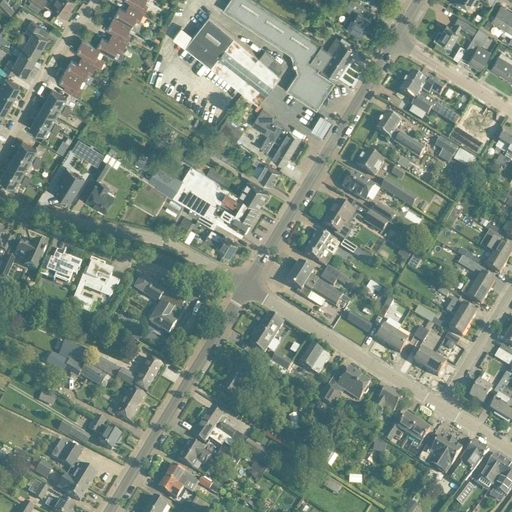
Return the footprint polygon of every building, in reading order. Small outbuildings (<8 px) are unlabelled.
[(0,0),(0,5),(10,16),(15,10),(4,0),(0,0)] [(41,7),(46,0),(31,0),(29,3),(38,10),(40,6),(41,7)] [(64,16),(75,1),(73,0),(55,0),(55,1),(52,0),(49,5),(64,16)] [(130,0),(134,1),(131,6),(143,14),(148,5),(144,3),(146,0),(130,0)] [(320,67),(337,78),(356,49),(349,44),(350,42),(342,37),(332,53),(322,47),(320,46),(322,43),(256,0),(228,0),(223,9),(291,53),(297,71),(286,89),(317,108),(323,99),(335,81),(318,70),(320,67)] [(343,24),(361,36),(371,19),(366,16),(369,10),(353,0),(350,0),(345,8),(351,12),(343,24)] [(511,17),(511,11),(501,5),(492,20),(491,21),(492,22),(505,29),(511,17)] [(143,14),(131,6),(128,11),(119,6),(113,17),(131,27),(139,31),(140,30),(140,29),(140,28),(141,27),(141,25),(141,23),(140,23),(138,22),(143,14)] [(171,35),(259,103),(266,94),(267,94),(267,93),(273,86),(273,85),(281,76),(276,72),(259,57),(259,58),(207,15),(192,33),(180,24),(171,35)] [(116,32),(113,37),(126,44),(131,35),(127,33),(131,27),(113,17),(108,27),(116,32)] [(477,29),(458,17),(455,23),(456,23),(452,29),(446,25),(442,32),(439,30),(433,39),(442,45),(444,42),(450,45),(458,33),(457,32),(460,26),(473,34),(477,29)] [(489,18),(484,26),(488,29),(492,22),(491,21),(492,20),(489,18)] [(31,34),(28,39),(43,47),(48,37),(47,36),(50,31),(31,21),(26,31),(31,34)] [(468,61),(480,68),(489,53),(480,48),(489,33),(479,27),(465,50),(472,54),(468,61)] [(126,44),(113,37),(110,42),(102,37),(96,47),(100,49),(113,57),(117,50),(121,52),(126,44)] [(20,40),(18,45),(37,56),(43,47),(28,39),(25,44),(20,40)] [(96,56),(100,49),(96,47),(83,39),(77,50),(86,55),(83,60),(95,67),(100,70),(105,61),(96,56)] [(20,52),(17,57),(32,66),(37,56),(18,45),(15,49),(20,52)] [(259,57),(276,72),(282,65),(264,51),(259,57)] [(147,56),(144,59),(149,65),(146,67),(148,70),(152,68),(153,64),(147,56)] [(499,72),(505,76),(511,65),(511,63),(499,56),(490,69),(498,74),(499,72)] [(26,75),(32,66),(17,57),(15,62),(9,59),(4,69),(14,75),(17,70),(26,75)] [(95,67),(83,60),(80,64),(71,60),(66,70),(82,79),(86,73),(90,75),(95,67)] [(66,84),(63,89),(77,97),(82,88),(79,86),(82,79),(66,70),(60,80),(66,84)] [(440,97),(445,87),(429,77),(426,82),(411,73),(404,84),(419,94),(421,90),(429,95),(431,91),(440,97)] [(1,87),(15,95),(21,86),(6,77),(1,87)] [(415,101),(411,106),(428,116),(433,107),(418,97),(419,94),(404,84),(400,92),(415,101)] [(0,99),(10,105),(15,95),(1,87),(0,88),(0,99)] [(52,89),(46,99),(61,107),(66,98),(52,89)] [(0,111),(4,114),(10,105),(0,99),(0,111)] [(46,99),(41,108),(56,117),(61,107),(46,99)] [(284,164),(301,138),(289,130),(291,128),(263,107),(252,125),(267,135),(259,148),(272,156),(272,157),(284,164)] [(41,108),(36,118),(50,126),(56,117),(41,108)] [(492,121),(472,109),(463,124),(482,136),(479,141),(486,145),(492,135),(486,131),(492,121)] [(327,134),(335,120),(323,113),(314,127),(327,134)] [(401,123),(386,114),(376,131),(395,143),(420,158),(425,149),(401,134),(401,133),(396,130),(401,123)] [(459,118),(453,114),(449,122),(454,126),(459,118)] [(45,136),(50,126),(36,118),(30,127),(45,136)] [(225,119),(218,130),(236,142),(243,131),(225,119)] [(451,133),(455,127),(443,120),(440,126),(451,133)] [(507,155),(511,146),(511,134),(506,131),(495,148),(507,155)] [(157,132),(152,139),(163,146),(167,138),(157,132)] [(78,138),(71,150),(97,165),(104,154),(78,138)] [(452,156),(456,148),(440,138),(435,146),(452,156)] [(22,141),(17,151),(31,159),(37,149),(22,141)] [(234,159),(205,142),(202,147),(230,165),(234,159)] [(477,146),(471,154),(481,161),(484,156),(480,153),(482,149),(477,146)] [(511,146),(507,155),(505,158),(499,168),(497,171),(502,174),(510,161),(511,161),(511,159),(511,146)] [(187,149),(182,157),(192,164),(197,155),(187,149)] [(31,159),(17,151),(11,160),(26,168),(31,159)] [(384,162),(366,151),(356,166),(374,177),(384,162)] [(241,236),(250,222),(233,211),(212,198),(172,174),(139,154),(135,162),(151,173),(148,178),(156,183),(155,186),(191,207),(201,213),(217,223),(241,236)] [(499,168),(505,158),(500,155),(494,165),(499,168)] [(251,173),(272,185),(280,171),(265,163),(256,157),(252,162),(256,165),(251,173)] [(402,158),(398,164),(407,170),(411,163),(402,158)] [(103,159),(94,174),(101,179),(110,163),(103,159)] [(212,198),(220,203),(223,199),(236,207),(233,211),(250,222),(258,207),(239,195),(207,175),(198,169),(182,159),(172,174),(212,198)] [(26,168),(11,160),(6,170),(20,178),(26,168)] [(206,172),(216,178),(221,170),(211,163),(206,172)] [(61,182),(55,192),(59,195),(60,195),(60,194),(63,197),(64,197),(63,197),(70,201),(75,193),(73,191),(79,181),(82,177),(67,167),(61,177),(61,178),(62,178),(63,179),(61,182)] [(421,169),(417,176),(429,184),(434,176),(421,169)] [(20,178),(6,170),(0,179),(15,187),(20,178)] [(376,187),(353,173),(343,188),(366,202),(376,187)] [(387,179),(381,188),(412,208),(418,199),(387,179)] [(96,184),(85,201),(93,206),(93,205),(104,211),(108,206),(110,206),(112,202),(111,201),(114,195),(107,191),(110,187),(99,180),(96,184)] [(239,195),(258,207),(268,192),(248,180),(239,195)] [(143,224),(152,204),(136,198),(127,217),(143,224)] [(344,241),(346,242),(351,234),(350,228),(347,226),(355,213),(339,203),(332,214),(331,213),(323,224),(336,232),(335,234),(334,234),(334,235),(344,241)] [(370,212),(388,223),(390,225),(396,216),(376,203),(370,212)] [(201,213),(191,207),(188,213),(198,219),(201,213)] [(382,233),(388,223),(370,212),(364,222),(382,233)] [(201,213),(198,219),(214,228),(217,223),(201,213)] [(179,230),(187,235),(194,223),(186,218),(179,230)] [(484,228),(497,236),(500,231),(487,223),(484,228)] [(10,239),(0,235),(3,230),(0,228),(0,249),(5,252),(10,239)] [(340,245),(319,232),(312,243),(326,252),(333,256),(340,245)] [(216,239),(208,234),(204,240),(215,247),(215,249),(220,252),(222,251),(229,255),(234,247),(237,243),(224,235),(220,241),(216,239)] [(344,241),(341,247),(360,259),(364,253),(346,242),(344,241)] [(35,271),(46,247),(35,242),(31,249),(28,248),(28,247),(20,243),(15,254),(26,259),(23,266),(35,271)] [(333,256),(326,252),(312,243),(305,254),(325,268),(333,256)] [(511,249),(500,243),(493,255),(507,263),(511,254),(511,249)] [(403,246),(397,255),(407,261),(413,252),(403,246)] [(457,254),(464,258),(479,267),(482,262),(460,249),(457,254)] [(46,257),(42,267),(39,274),(53,280),(52,282),(53,282),(55,279),(68,284),(72,274),(76,275),(81,263),(63,257),(65,252),(64,254),(56,251),(53,260),(46,257)] [(486,267),(500,275),(507,263),(493,255),(486,267)] [(14,260),(7,257),(0,272),(0,276),(6,280),(14,260)] [(476,272),(479,267),(464,258),(461,263),(476,272)] [(80,297),(83,288),(86,282),(102,288),(99,295),(109,298),(119,282),(110,278),(111,276),(108,275),(109,271),(103,269),(104,265),(90,260),(87,269),(85,269),(69,309),(76,312),(77,309),(88,314),(93,302),(80,297)] [(343,296),(331,288),(311,276),(314,272),(300,263),(293,273),(318,288),(323,292),(325,290),(341,300),(343,296)] [(324,273),(336,281),(344,286),(348,281),(327,268),(324,273)] [(323,292),(318,288),(293,273),(287,283),(298,290),(296,293),(307,300),(312,293),(336,308),(341,300),(325,290),(323,292)] [(333,287),(336,281),(324,273),(320,279),(333,287)] [(475,286),(488,294),(495,282),(482,274),(475,286)] [(166,291),(162,288),(142,277),(135,288),(158,302),(159,302),(162,303),(150,323),(170,335),(177,324),(168,318),(175,307),(180,310),(185,302),(170,293),(169,295),(165,292),(166,291)] [(468,298),(481,306),(488,294),(475,286),(468,298)] [(441,288),(438,293),(446,298),(449,293),(441,288)] [(33,297),(30,305),(45,311),(49,301),(42,299),(42,300),(33,297)] [(389,298),(379,316),(384,319),(393,301),(389,298)] [(456,317),(469,325),(476,313),(463,305),(456,317)] [(419,306),(414,314),(442,330),(445,325),(435,319),(436,317),(419,306)] [(353,313),(348,321),(369,334),(373,326),(353,313)] [(264,354),(284,323),(270,314),(250,345),(264,354)] [(462,337),(469,325),(456,317),(449,329),(462,337)] [(377,339),(388,347),(397,333),(385,325),(377,339)] [(141,326),(136,333),(142,336),(146,329),(141,326)] [(414,337),(418,340),(424,330),(420,327),(414,337)] [(429,332),(424,330),(418,340),(423,342),(429,332)] [(397,333),(388,347),(400,354),(409,340),(397,333)] [(460,341),(448,334),(445,339),(456,345),(457,346),(460,341)] [(456,345),(449,341),(445,347),(452,351),(456,345)] [(318,376),(330,358),(311,345),(299,363),(318,376)] [(511,351),(502,345),(499,350),(511,357),(511,355),(511,351)] [(414,363),(426,370),(434,357),(423,349),(414,363)] [(511,363),(511,357),(499,350),(494,358),(510,367),(511,363)] [(283,376),(286,371),(291,363),(277,354),(271,362),(272,362),(269,367),(283,376)] [(62,373),(64,370),(69,362),(57,357),(52,355),(47,364),(62,373)] [(132,385),(146,393),(162,367),(147,358),(136,378),(121,369),(120,370),(94,355),(89,365),(115,379),(131,387),(132,385)] [(249,355),(245,362),(255,369),(259,362),(249,355)] [(446,364),(434,357),(426,370),(438,377),(446,364)] [(252,370),(240,362),(222,390),(239,401),(246,389),(242,386),(252,370)] [(85,365),(84,368),(80,375),(100,387),(106,377),(85,365)] [(349,368),(338,386),(345,391),(346,389),(360,398),(359,400),(363,394),(366,394),(368,390),(367,388),(370,383),(357,375),(358,374),(349,368)] [(287,373),(284,377),(294,383),(296,379),(287,373)] [(471,397),(483,404),(492,390),(486,386),(490,378),(485,375),(480,383),(471,397)] [(340,393),(329,386),(320,399),(332,407),(340,393)] [(115,414),(129,423),(144,396),(131,388),(115,414)] [(393,414),(403,398),(386,388),(384,391),(379,400),(374,409),(380,413),(383,408),(393,414)] [(511,392),(504,388),(491,410),(495,412),(494,415),(501,420),(511,403),(511,402),(511,392)] [(42,392),(39,402),(55,406),(57,396),(42,392)] [(510,421),(511,422),(511,403),(501,420),(509,424),(510,421)] [(316,411),(316,412),(316,413),(316,414),(317,415),(317,416),(318,416),(319,417),(320,417),(321,418),(322,418),(323,417),(324,417),(325,416),(326,416),(326,415),(327,414),(327,413),(327,412),(327,411),(327,410),(326,409),(326,408),(325,407),(324,407),(323,406),(322,406),(320,406),(319,407),(318,407),(317,408),(317,409),(316,410),(316,411)] [(214,429),(235,443),(263,462),(268,454),(236,433),(224,425),(226,421),(222,419),(223,417),(211,409),(208,414),(206,413),(204,413),(201,418),(201,420),(203,421),(203,422),(214,429)] [(360,413),(355,421),(373,432),(378,424),(360,413)] [(386,434),(383,438),(390,443),(393,438),(399,441),(404,434),(409,437),(418,423),(406,415),(399,428),(393,424),(387,434),(386,434)] [(97,443),(104,446),(103,447),(106,448),(111,451),(119,437),(121,438),(101,425),(104,421),(95,416),(87,430),(95,435),(96,434),(101,436),(97,443)] [(235,443),(214,429),(203,422),(193,436),(205,444),(209,438),(222,447),(223,444),(231,449),(235,443)] [(415,441),(408,452),(414,456),(419,460),(425,450),(420,446),(430,430),(418,423),(409,437),(415,441)] [(71,425),(66,434),(85,445),(90,437),(71,425)] [(425,450),(419,460),(426,464),(429,467),(431,466),(441,472),(433,485),(438,489),(446,475),(462,450),(455,446),(456,444),(455,443),(455,445),(448,441),(449,440),(448,439),(447,441),(440,437),(435,445),(430,442),(425,450)] [(61,440),(56,448),(64,453),(59,461),(71,469),(75,462),(81,452),(61,440)] [(204,451),(189,441),(178,460),(193,469),(198,461),(205,466),(211,456),(204,451)] [(474,441),(472,444),(466,454),(462,462),(463,463),(451,481),(461,488),(465,483),(467,480),(472,474),(475,470),(481,463),(489,450),(474,441)] [(327,446),(320,458),(326,463),(334,451),(327,446)] [(215,458),(234,470),(240,461),(221,449),(215,458)] [(501,477),(510,463),(496,455),(480,479),(492,487),(499,476),(501,477)] [(28,469),(34,472),(46,479),(52,469),(40,462),(39,463),(33,460),(28,469)] [(71,469),(66,476),(87,489),(96,474),(75,462),(71,469)] [(256,462),(253,467),(265,474),(268,469),(256,462)] [(511,464),(510,463),(501,477),(493,489),(506,497),(511,487),(511,464)] [(173,466),(166,478),(184,488),(189,481),(193,484),(195,480),(173,466)] [(59,483),(56,488),(61,491),(79,502),(87,489),(66,476),(64,475),(59,483)] [(327,477),(321,486),(337,496),(342,487),(327,477)] [(166,478),(159,489),(170,496),(177,500),(184,488),(166,478)] [(202,478),(198,484),(217,497),(223,488),(213,482),(212,484),(202,478)] [(35,497),(41,500),(48,489),(41,485),(34,481),(28,492),(35,496),(35,497)] [(465,483),(461,488),(452,499),(460,505),(472,489),(465,483)] [(154,497),(147,509),(151,511),(163,511),(168,506),(154,497)] [(200,511),(201,511),(207,504),(196,498),(191,506),(200,511)] [(192,503),(187,499),(184,503),(189,507),(192,503)] [(69,511),(73,507),(62,500),(58,506),(48,500),(45,506),(55,511),(54,511),(69,511)] [(23,501),(16,511),(31,511),(34,507),(23,501)] [(409,501),(402,511),(414,511),(418,507),(409,501)]
